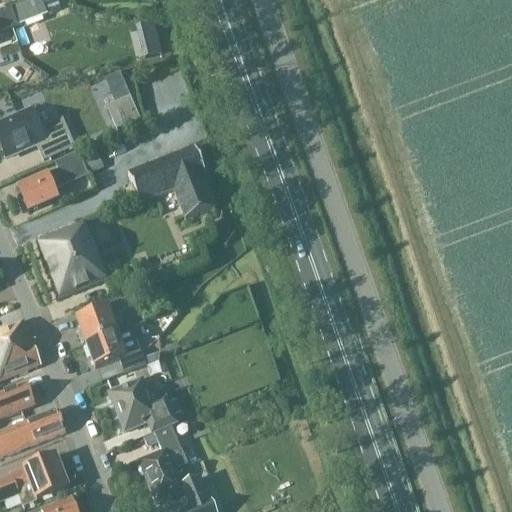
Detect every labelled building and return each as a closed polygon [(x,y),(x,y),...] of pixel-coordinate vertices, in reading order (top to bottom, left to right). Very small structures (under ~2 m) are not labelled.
[(47,16),(60,11),(56,0),(34,0),(10,9),(0,13),(0,34),(17,28),(47,17),(47,16)] [(153,24),(136,29),(143,59),(161,55),(153,24)] [(37,114),(53,109),(49,95),(33,100),(37,114)] [(140,123),(129,99),(106,109),(116,133),(140,123)] [(31,111),(0,123),(0,151),(5,163),(36,149),(42,163),(74,150),(61,120),(39,130),(31,111)] [(216,211),(205,181),(208,180),(196,150),(129,176),(141,206),(174,193),(186,223),(216,211)] [(93,155),(79,161),(86,177),(100,171),(93,155)] [(54,192),(87,177),(86,177),(79,161),(77,156),(55,166),(58,173),(48,177),(17,190),(28,215),(59,201),(54,192)] [(59,302),(109,282),(86,225),(36,245),(59,302)] [(117,334),(117,333),(112,319),(125,314),(121,301),(103,308),(104,312),(76,322),(85,346),(117,334)] [(17,338),(25,335),(21,324),(0,332),(0,358),(21,350),(17,338)] [(145,368),(136,344),(130,328),(117,333),(117,334),(85,346),(94,370),(119,361),(124,375),(145,368)] [(34,349),(31,342),(28,334),(25,335),(17,338),(21,350),(0,358),(0,383),(39,368),(32,350),(34,349)] [(176,424),(171,411),(166,399),(153,405),(143,382),(109,396),(125,433),(148,424),(152,434),(176,424)] [(0,421),(1,421),(34,408),(25,387),(0,397),(0,421)] [(183,406),(171,411),(176,424),(182,421),(188,419),(183,406)] [(65,434),(64,432),(57,413),(25,425),(33,447),(65,434)] [(182,453),(176,440),(188,435),(182,421),(176,424),(152,434),(153,437),(154,437),(155,438),(155,439),(158,445),(161,453),(138,463),(146,484),(175,473),(169,459),(182,453)] [(0,459),(33,447),(25,425),(0,434),(0,459)] [(147,450),(158,445),(155,439),(155,438),(154,437),(153,437),(144,441),(147,450)] [(0,506),(17,499),(21,509),(67,491),(55,459),(11,477),(11,479),(0,483),(0,506)] [(198,479),(195,480),(181,486),(175,473),(146,484),(155,505),(178,495),(181,494),(188,509),(181,511),(214,511),(209,501),(208,501),(198,479)] [(74,511),(71,502),(46,511),(74,511)]
